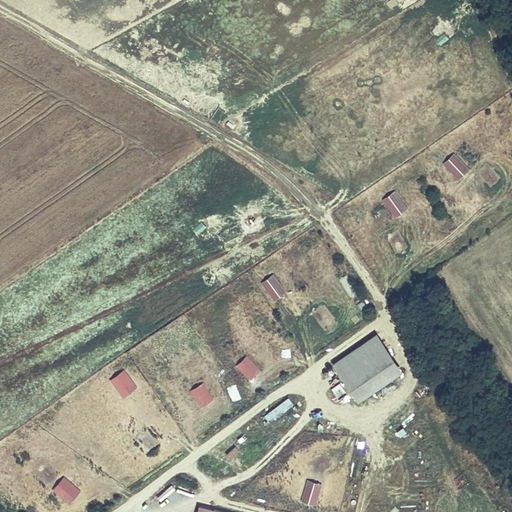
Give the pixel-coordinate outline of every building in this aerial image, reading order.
[(498,183),(511,173),(511,172),(500,154),(486,163),(498,183)] [(386,261),(398,251),(383,233),(371,243),(386,261)] [(290,294),(305,312),(319,299),(304,282),(290,294)] [(404,371),(381,336),(337,364),(360,399),(404,371)] [(225,361),(238,378),(251,368),(238,351),(225,361)] [(170,400),(182,390),(169,375),(157,384),(170,400)] [(339,383),(331,389),(339,400),(348,394),(339,383)] [(273,429),(299,411),(289,397),(263,415),(273,429)] [(153,416),(142,431),(159,445),(171,430),(153,416)] [(6,492),(27,502),(34,485),(13,476),(6,492)] [(300,499),(316,506),(324,484),(308,478),(300,499)]
